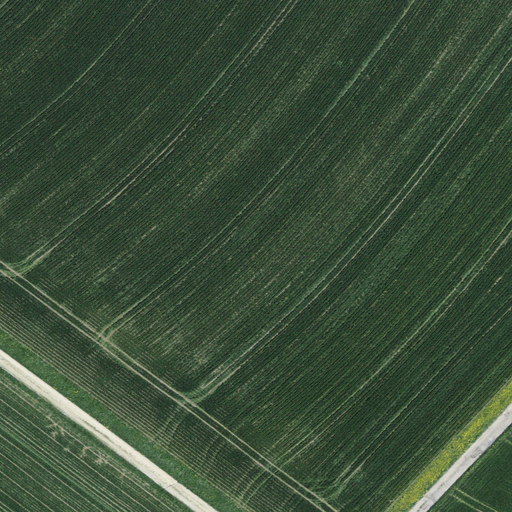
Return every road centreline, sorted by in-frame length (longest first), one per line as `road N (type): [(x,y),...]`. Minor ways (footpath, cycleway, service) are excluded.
road 1 (track): [(0,356),(204,511)]
road 2 (track): [(427,511),(511,426)]
